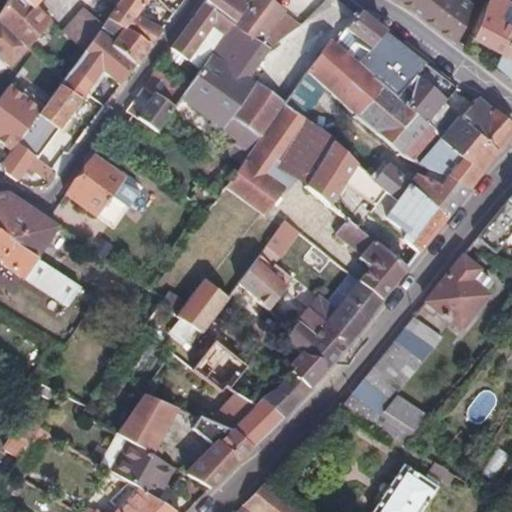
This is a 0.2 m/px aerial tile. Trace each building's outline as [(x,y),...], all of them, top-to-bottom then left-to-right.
[(6,0),(3,7),(0,10),(0,25),(27,50),(62,81),(95,34),(100,28),(102,26),(83,10),(62,34),(33,8),(40,0),(6,0)] [(119,0),(104,23),(109,22),(123,30),(137,11),(146,0),(119,0)] [(205,0),(202,5),(232,27),(245,8),(232,0),(205,0)] [(232,27),(266,50),(282,39),(297,25),(282,13),(266,2),(268,0),(251,0),(245,8),(232,27)] [(232,0),(245,8),(251,0),(232,0)] [(403,0),(454,38),(469,4),(463,0),(403,0)] [(511,35),(511,0),(487,0),(472,37),(503,54),(511,35)] [(215,50),(232,27),(202,5),(169,49),(185,61),(202,40),(215,50)] [(357,15),(343,31),(354,40),(369,50),(383,35),(357,15)] [(109,22),(104,23),(102,26),(100,28),(113,39),(108,45),(133,66),(147,48),(123,30),(109,22)] [(27,50),(0,25),(0,57),(11,67),(27,50)] [(210,57),(245,81),(249,75),(266,50),(232,27),(215,50),(210,57)] [(108,45),(95,34),(62,81),(58,87),(78,101),(100,72),(118,86),(133,66),(108,45)] [(412,76),(422,64),(383,35),(369,50),(365,54),(356,64),(394,97),(412,76)] [(511,35),(503,54),(495,69),(511,81),(511,79),(511,35)] [(351,43),(365,54),(369,50),(354,40),(351,43)] [(466,191),(496,153),(473,134),(455,156),(438,141),(426,125),(394,97),(356,64),(331,44),(327,42),(305,72),(324,90),(352,115),(411,161),(450,179),(466,191)] [(239,166),(258,139),(230,119),(253,86),(245,81),(210,57),(184,92),(177,101),(236,143),(227,156),(239,166)] [(172,108),(177,101),(184,92),(154,71),(141,89),(152,96),(172,108)] [(301,119),(324,90),(305,72),(285,100),(281,104),(301,119)] [(394,97),(426,125),(441,105),(445,102),(435,95),(419,82),(412,76),(394,97)] [(258,139),(281,104),(253,84),(253,86),(230,119),(258,139)] [(78,101),(58,87),(19,138),(14,143),(33,157),(54,128),(56,130),(78,101)] [(155,132),(172,108),(152,96),(136,118),(155,132)] [(473,134),(496,153),(511,132),(473,100),(457,120),(438,141),(455,156),(473,134)] [(264,175),(301,119),(281,104),(258,139),(239,166),(223,190),(258,214),(262,217),(268,208),(282,189),(264,175)] [(426,125),(438,141),(457,120),(441,105),(426,125)] [(443,219),(466,191),(450,179),(411,161),(352,115),(332,141),(330,143),(367,179),(380,191),(394,202),(404,188),(443,219)] [(302,187),(330,143),(332,141),(304,121),(274,170),(302,187)] [(14,143),(19,138),(0,125),(0,164),(12,146),(14,143)] [(33,157),(14,143),(12,146),(0,164),(0,169),(0,170),(16,180),(26,167),(47,182),(54,172),(33,157)] [(416,254),(443,219),(404,188),(394,202),(380,191),(367,179),(330,143),(302,187),(345,221),(356,230),(368,215),(416,254)] [(96,218),(123,181),(90,157),(63,195),(96,218)] [(139,192),(123,181),(96,218),(113,229),(139,192)] [(258,214),(223,190),(215,201),(250,226),(258,214)] [(55,229),(45,221),(6,196),(0,197),(0,235),(35,258),(49,238),(55,229)] [(511,197),(476,241),(494,255),(511,232),(511,197)] [(285,221),(268,208),(262,217),(272,224),(279,229),(284,223),(285,221)] [(379,300),(405,268),(356,230),(345,221),(333,236),(358,256),(356,259),(367,268),(356,281),(379,300)] [(279,229),(272,224),(268,229),(275,234),(279,229)] [(35,258),(0,235),(0,264),(38,289),(42,283),(51,270),(35,258)] [(462,258),(426,302),(462,331),(490,297),(483,291),(472,282),(479,273),(462,258)] [(235,285),(266,312),(285,287),(255,260),(235,285)] [(94,299),(51,270),(42,283),(86,311),(94,299)] [(472,282),(483,291),(491,282),(479,273),(472,282)] [(179,309),(162,299),(160,301),(148,318),(145,323),(157,332),(172,343),(169,354),(219,391),(222,388),(225,390),(239,375),(246,367),(201,334),(228,299),(225,297),(203,281),(179,309)] [(379,300),(356,281),(335,309),(317,296),(296,322),(298,323),(314,337),(299,353),(317,358),(323,370),(379,300)] [(148,318),(160,301),(146,292),(134,308),(148,318)] [(511,322),(511,314),(503,306),(480,337),(487,343),(427,418),(412,437),(420,443),(493,357),(511,322)] [(405,328),(433,351),(441,338),(414,318),(405,328)] [(314,337),(298,323),(289,332),(283,337),(299,353),(314,337)] [(394,341),(422,364),(433,351),(405,328),(394,341)] [(413,376),(422,364),(394,341),(385,353),(413,376)] [(317,358),(299,353),(289,365),(292,367),(285,376),(306,391),(323,370),(317,358)] [(402,389),(413,376),(385,353),(374,366),(402,389)] [(276,370),(285,376),(292,367),(289,365),(283,361),(276,370)] [(397,395),(402,389),(374,366),(363,379),(391,403),(397,395)] [(261,397),(239,375),(225,390),(235,395),(253,406),(259,399),(261,397)] [(382,414),(391,403),(363,379),(353,392),(382,414)] [(412,437),(393,423),(382,414),(353,392),(341,406),(404,447),(412,437)] [(178,410),(141,395),(113,435),(115,436),(127,443),(151,456),(178,410)] [(253,406),(235,395),(209,422),(229,430),(253,406)] [(427,418),(397,395),(382,414),(412,437),(427,418)] [(38,427),(51,408),(32,397),(13,433),(17,435),(29,442),(38,427)] [(250,448),(281,418),(259,399),(253,406),(229,430),(250,448)] [(210,490),(250,448),(229,430),(209,422),(197,418),(191,432),(212,448),(184,476),(210,490)] [(53,438),(38,427),(29,442),(10,472),(9,472),(22,481),(53,438)] [(0,465),(10,472),(29,442),(17,435),(0,460),(0,465)] [(127,443),(115,436),(96,465),(110,473),(127,443)] [(151,456),(127,443),(110,473),(138,491),(154,501),(163,485),(156,481),(166,465),(151,456)] [(418,511),(433,490),(404,470),(375,511),(418,511)] [(298,511),(263,486),(238,511),(298,511)] [(172,511),(154,501),(138,491),(116,511),(98,511),(94,509),(92,511),(172,511)]
